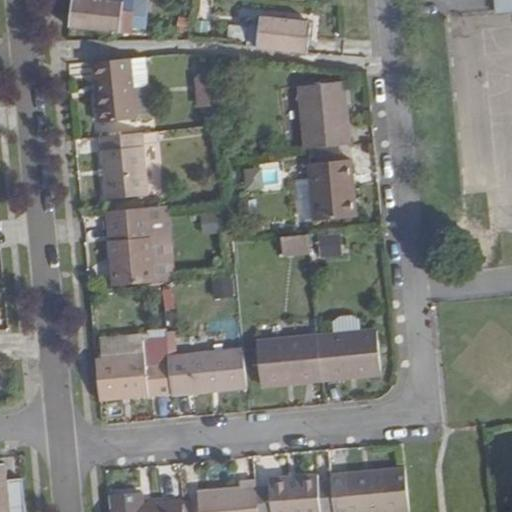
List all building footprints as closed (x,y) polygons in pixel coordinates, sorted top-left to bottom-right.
[(125,6),(77,0),(74,0),(71,31),(130,37),(131,31),(133,17),(124,16),(125,6)] [(133,17),(131,31),(145,32),(148,2),(129,0),(125,0),(125,6),(124,16),(133,17)] [(511,0),(493,0),(494,13),(511,11),(511,0)] [(250,32),(248,50),(309,57),(313,26),(261,21),(260,33),(250,32)] [(131,63),(136,122),(151,121),(145,61),(131,63)] [(131,63),(93,66),(99,126),(136,122),(131,63)] [(219,101),(217,76),(200,78),(203,102),(219,101)] [(308,150),(351,146),(344,83),(302,88),(308,150)] [(142,133),(100,137),(107,199),(149,194),(142,133)] [(359,218),(351,146),(308,150),(309,165),(312,165),(318,223),(359,218)] [(148,207),(108,211),(116,287),(156,282),(161,282),(174,281),(167,205),(148,207)] [(309,236),(281,238),(283,258),(310,255),(309,236)] [(322,247),(324,266),(343,264),(342,245),(322,247)] [(318,337),(323,380),(383,374),(378,331),(318,337)] [(264,385),(323,380),(318,337),(259,343),(264,385)] [(168,356),(169,361),(172,394),(248,387),(244,348),(168,356)] [(155,352),(98,357),(103,401),(172,394),(169,361),(156,362),(155,352)] [(8,504),(6,483),(4,467),(0,467),(0,511),(24,511),(23,503),(8,504)] [(333,481),(336,511),(408,511),(414,511),(410,470),(333,476),(333,481)] [(317,478),(271,482),(271,489),(259,490),(261,511),(336,511),(333,481),(317,483),(317,478)] [(23,503),(22,481),(6,483),(8,504),(23,503)] [(200,511),(261,511),(259,490),(258,482),(241,485),(241,491),(199,495),(200,511)] [(153,493),(113,496),(114,511),(184,511),(183,501),(154,504),(153,493)]
